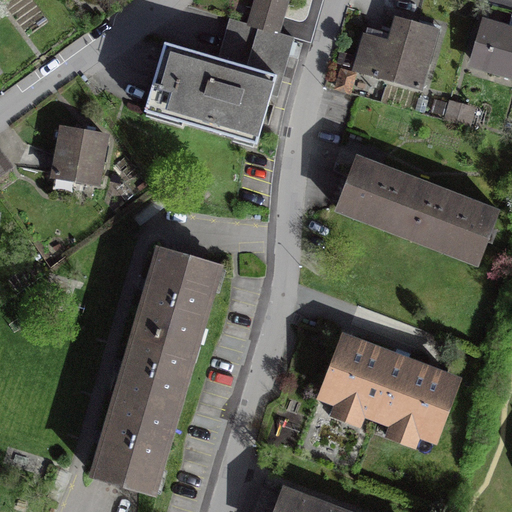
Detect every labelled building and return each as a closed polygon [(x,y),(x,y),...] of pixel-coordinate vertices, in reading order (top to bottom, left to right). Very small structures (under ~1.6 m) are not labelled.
[(286,0),(257,0),(250,25),(277,33),(286,0)] [(256,140),(269,95),(276,97),(287,58),(293,37),(277,33),(250,25),(229,19),(219,55),(234,60),(233,65),(165,45),(147,107),(185,118),(184,122),(233,136),(234,133),(256,140)] [(443,37),(395,22),(388,44),(361,36),(351,71),(426,94),(443,37)] [(511,30),(483,22),(467,75),(511,88),(511,30)] [(104,137),(62,130),(54,176),(96,183),(104,137)] [(0,149),(0,176),(12,168),(0,149)] [(380,174),(378,178),(354,169),(339,210),(478,262),(495,217),(380,174)] [(107,433),(95,475),(153,492),(218,266),(160,250),(149,289),(128,361),(107,433)] [(392,357),(347,339),(324,396),(434,438),(457,382),(407,363),(408,360),(402,357),(393,354),(392,357)] [(336,511),(320,506),(283,492),(275,511),(336,511)]
